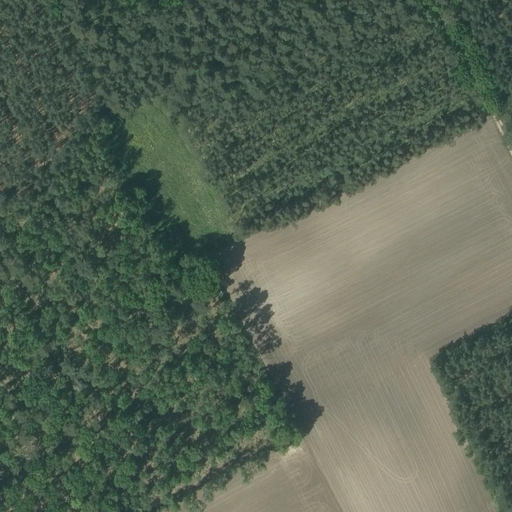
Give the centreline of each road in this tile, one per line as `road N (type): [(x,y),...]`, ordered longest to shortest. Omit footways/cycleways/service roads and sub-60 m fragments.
road 1 (track): [(511,152),(422,0)]
road 2 (track): [(59,0),(109,110)]
